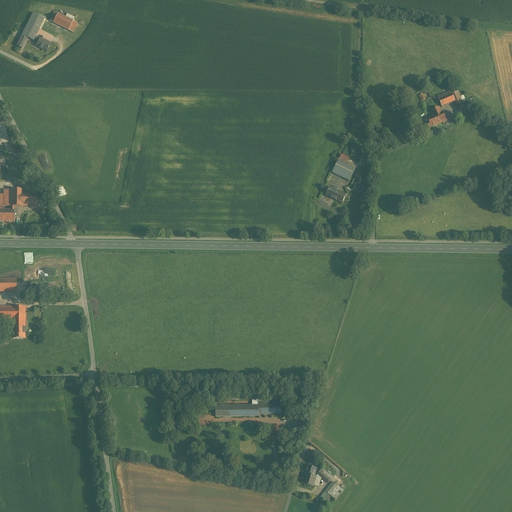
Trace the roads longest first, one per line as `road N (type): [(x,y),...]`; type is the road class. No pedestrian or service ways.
road 1 (primary): [(511,249),(74,244)]
road 2 (unclassified): [(0,98),(74,244)]
road 3 (unclassified): [(93,373),(114,511)]
road 4 (unclassified): [(74,244),(93,373)]
